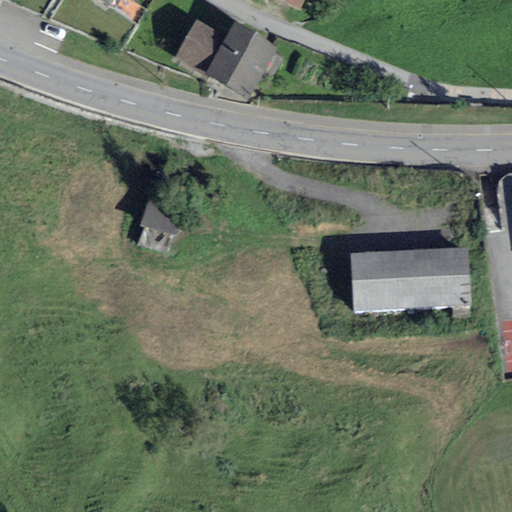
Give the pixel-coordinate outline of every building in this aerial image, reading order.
[(113,0),(89,0),(106,11),(113,0)] [(301,0),(281,0),(297,8),(301,0)] [(223,45),(196,29),(177,61),(248,103),(276,55),(233,29),(223,45)] [(474,245),(358,250),(362,319),(477,313),(474,245)] [(325,268),(294,269),(295,301),(326,300),(325,268)]
